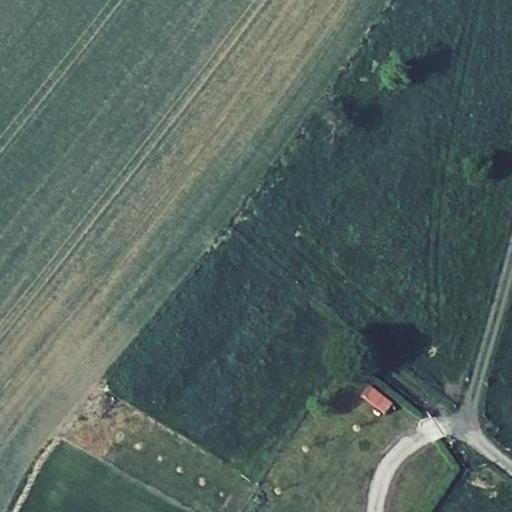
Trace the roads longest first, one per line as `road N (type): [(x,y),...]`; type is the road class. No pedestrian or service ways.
road 1 (unclassified): [(511,468),(483,444),(470,418),(511,251)]
road 2 (unknown): [(470,418),(380,363),(304,302)]
